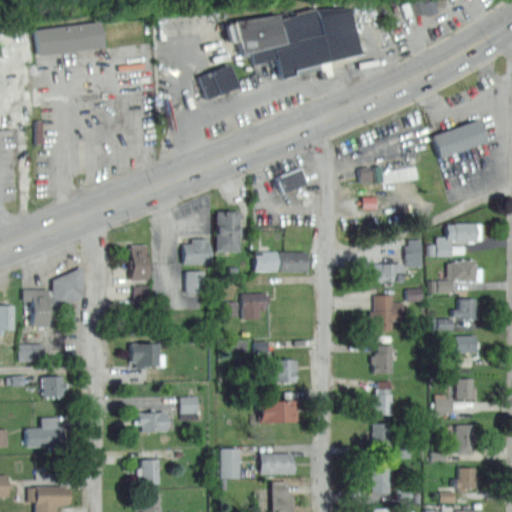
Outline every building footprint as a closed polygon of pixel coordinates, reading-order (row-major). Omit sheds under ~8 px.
[(432,0),(406,0),(411,16),(435,9),(432,0)] [(224,23),(227,40),(234,39),(237,56),(247,55),(250,74),(275,70),(276,77),(292,74),(290,65),(358,53),(350,2),(224,23)] [(105,46),(103,20),(34,25),(36,51),(105,46)] [(238,86),(231,62),(196,72),(202,96),(238,86)] [(439,155),(488,138),(480,116),(431,132),(439,155)] [(307,180),(300,164),(272,176),(279,192),(307,180)] [(372,165),(379,164),(381,179),(374,180),(372,165)] [(355,167),(356,179),(370,178),(369,166),(355,167)] [(362,195),(362,206),(376,206),(376,194),(362,195)] [(215,248),(240,249),(241,208),(216,208),(215,248)] [(450,239),(481,238),(481,220),(445,221),(446,234),(434,234),(435,242),(428,242),(428,253),(463,253),(463,243),(450,243),(450,239)] [(181,262),(211,261),(211,235),(191,236),(191,240),(181,240),(181,262)] [(422,238),(406,237),(405,264),(421,264),(422,238)] [(150,242),(128,242),(129,277),(151,277),(150,242)] [(309,250),(252,249),(251,268),(308,269),(309,250)] [(446,258),(446,277),(436,277),(436,289),(451,289),(451,279),(482,279),(482,265),(475,265),(475,259),(446,258)] [(404,279),(405,260),(374,260),(374,279),(404,279)] [(52,276),(53,305),(84,294),(82,264),(52,276)] [(203,268),(183,269),(183,290),(204,290),(203,268)] [(133,283),(133,301),(148,301),(148,283),(133,283)] [(406,286),(407,299),(421,298),(421,285),(406,286)] [(22,287),(21,323),(47,324),(48,286),(26,286),(22,287)] [(240,316),(259,316),(259,306),(267,307),(267,290),(240,290),(240,316)] [(392,292),(373,292),(372,327),(390,328),(390,319),(402,320),(403,300),(391,300),(392,292)] [(478,296),(454,296),(455,306),(448,307),(448,316),(479,315),(478,296)] [(226,299),(226,313),(240,314),(240,299),(226,299)] [(14,303),(0,302),(0,327),(13,328),(14,303)] [(434,317),(434,327),(449,327),(449,317),(434,317)] [(477,333),(453,333),(454,349),(477,349),(477,333)] [(62,334),(62,351),(77,351),(77,334),(62,334)] [(267,339),(252,339),(251,351),(267,352),(267,339)] [(130,341),(131,364),(164,363),(163,340),(130,341)] [(16,359),(41,359),(42,341),(17,341),(16,359)] [(392,370),(393,342),(375,342),(374,352),(369,352),(369,370),(392,370)] [(460,350),(460,363),(471,363),(471,356),(479,356),(478,350),(460,350)] [(296,357),(275,357),(276,380),(297,379),(296,357)] [(23,383),(23,373),(6,373),(6,383),(23,383)] [(63,373),(39,374),(39,395),(64,394),(63,373)] [(472,375),(454,376),(455,397),(473,396),(472,375)] [(391,379),(374,378),(373,412),(390,412),(390,394),(391,379)] [(450,411),(451,394),(433,393),(432,411),(450,411)] [(178,410),(197,410),(197,394),(177,394),(178,410)] [(296,419),(296,398),(256,399),(256,420),(296,419)] [(136,429),(168,428),(167,410),(136,410),(136,429)] [(23,444),(64,444),(64,425),(58,425),(57,414),(39,414),(39,426),(23,426),(23,444)] [(389,421),(369,421),(369,442),(389,442),(389,421)] [(473,422),(453,422),(452,451),(472,451),(473,422)] [(7,427),(0,427),(0,444),(8,444),(7,427)] [(240,446),(219,445),(218,475),(239,476),(240,446)] [(396,445),(396,455),(408,455),(408,446),(396,445)] [(429,458),(444,459),(445,448),(429,447),(429,458)] [(293,450),(259,450),(259,472),(293,471),(293,450)] [(35,466),(50,466),(49,474),(57,474),(58,455),(35,454),(35,466)] [(159,479),(158,456),(137,457),(137,479),(159,479)] [(476,465),(459,464),(459,477),(450,477),(450,489),(475,490),(476,465)] [(388,494),(389,468),(370,467),(370,494),(388,494)] [(9,472),(0,472),(0,494),(8,494),(9,472)] [(293,511),(293,491),(288,491),(287,478),(270,479),(270,511),(293,511)] [(56,511),(56,502),(70,502),(71,485),(26,483),(26,499),(34,499),(33,511),(56,511)] [(409,498),(397,498),(397,489),(410,490),(409,498)] [(438,490),(438,499),(452,500),(452,490),(438,490)] [(140,511),(158,511),(158,491),(142,491),(142,498),(132,498),(133,508),(140,508),(140,511)] [(422,503),(422,511),(431,511),(431,503),(422,503)]
